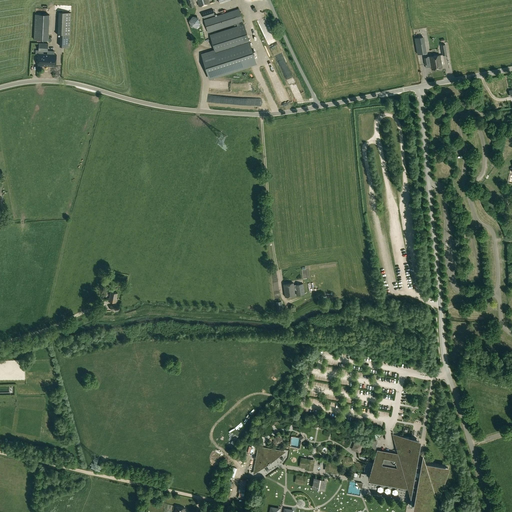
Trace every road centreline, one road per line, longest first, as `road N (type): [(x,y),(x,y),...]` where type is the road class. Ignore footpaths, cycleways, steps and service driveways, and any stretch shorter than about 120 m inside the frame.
road 1 (unclassified): [(491,511),(443,353),(418,86)]
road 2 (tertiary): [(318,106),(247,114),(155,105),(57,81),(0,87)]
road 3 (unclassified): [(226,503),(0,452)]
road 4 (track): [(261,114),(273,254),(287,308)]
